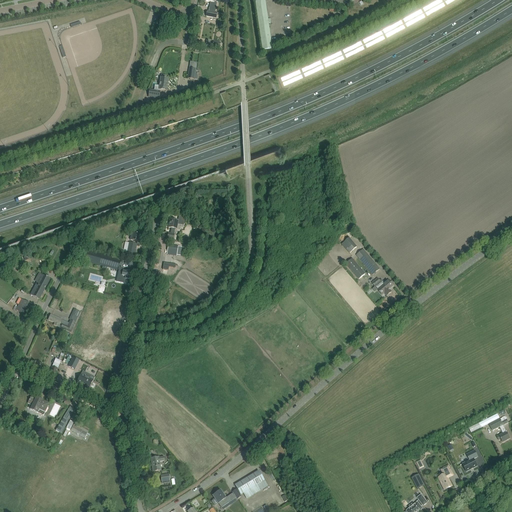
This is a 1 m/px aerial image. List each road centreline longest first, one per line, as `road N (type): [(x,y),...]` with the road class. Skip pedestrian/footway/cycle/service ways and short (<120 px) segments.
road 1 (motorway): [(0,224),(320,110),(511,9)]
road 2 (motorway): [(498,0),(313,97),(0,208)]
road 3 (tertiary): [(161,511),(225,469),(511,231)]
road 4 (unclassified): [(141,511),(127,377),(159,206)]
road 5 (unclassified): [(0,403),(76,253)]
road 6 (unknown): [(139,101),(0,148)]
road 7 (track): [(126,418),(17,367)]
